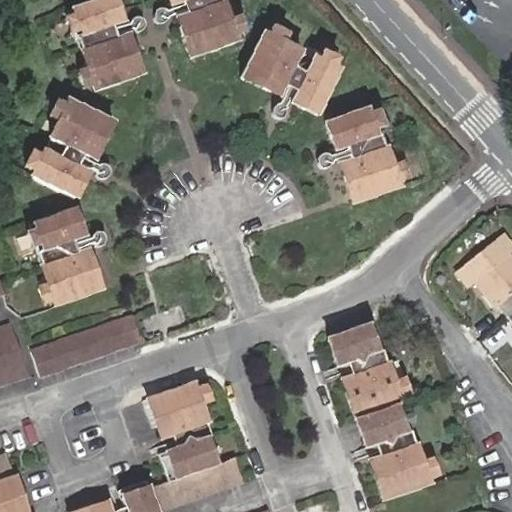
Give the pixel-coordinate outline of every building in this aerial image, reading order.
[(75,40),(85,69),(91,86),(93,93),(140,76),(125,34),(114,38),(110,29),(123,24),(113,0),(94,0),(69,9),(70,14),(77,33),(78,38),(75,40)] [(164,0),(168,8),(179,4),(183,14),(171,18),(186,59),(233,43),(231,39),(225,21),(216,0),(164,0)] [(68,36),(77,33),(70,14),(62,17),(68,36)] [(236,17),(225,21),(231,39),(242,35),(236,17)] [(269,27),(265,36),(281,44),(285,35),(269,27)] [(337,72),(332,69),(314,60),(281,44),(265,36),(260,33),(238,80),(275,98),(282,86),(292,91),(286,103),(314,117),(337,72)] [(314,60),(332,69),(336,60),(319,51),(314,60)] [(91,86),(85,69),(75,72),(81,90),(91,86)] [(53,122),(62,104),(52,99),(44,118),(53,122)] [(64,100),(62,104),(53,122),(38,154),(29,173),(26,178),(74,202),(88,174),(75,167),(80,156),(93,162),(111,123),(64,100)] [(396,188),(395,184),(388,165),(375,130),(368,113),(367,108),(321,123),(332,153),(344,149),(347,159),(335,163),(350,203),(396,188)] [(376,110),(368,113),(375,130),(382,127),(376,110)] [(20,168),(29,173),(38,154),(28,150),(20,168)] [(388,165),(395,184),(407,180),(400,161),(388,165)] [(28,224),(30,230),(36,248),(48,284),(54,302),(55,306),(101,291),(87,249),(75,253),(71,243),(83,239),(73,210),(28,224)] [(36,248),(30,230),(23,233),(29,250),(36,248)] [(511,261),(506,255),(511,251),(499,236),(456,272),(467,287),(472,282),(494,308),(497,305),(508,317),(511,313),(511,261)] [(41,306),(54,302),(48,284),(36,289),(41,306)] [(120,318),(130,346),(140,343),(129,315),(120,318)] [(39,377),(130,346),(120,318),(30,349),(39,377)] [(372,323),(368,324),(325,340),(335,368),(345,364),(349,375),(339,379),(353,420),(372,414),(383,443),(374,446),(378,457),(367,461),(381,502),(429,485),(427,479),(421,462),(399,399),(392,380),(372,323)] [(0,385),(26,377),(9,324),(0,327),(0,385)] [(392,380),(399,399),(408,396),(402,377),(392,380)] [(195,383),(139,403),(148,430),(154,428),(165,424),(170,438),(174,449),(157,455),(167,482),(217,464),(197,408),(210,402),(204,384),(196,387),(195,383)] [(353,420),(364,450),(374,446),(383,443),(372,414),(353,420)] [(154,428),(159,442),(170,438),(165,424),(154,428)] [(12,511),(11,508),(24,503),(5,453),(0,454),(0,511),(12,511)] [(421,462),(427,479),(437,476),(431,458),(421,462)] [(161,511),(163,511),(241,485),(233,459),(217,464),(167,482),(153,487),(161,511)] [(93,511),(92,506),(90,501),(64,510),(65,511),(154,511),(146,489),(143,481),(117,490),(123,509),(116,511),(93,511)] [(161,511),(153,487),(146,489),(154,511),(161,511)] [(109,511),(105,501),(92,506),(93,511),(109,511)] [(26,511),(26,510),(24,503),(11,508),(12,511),(26,511)]
